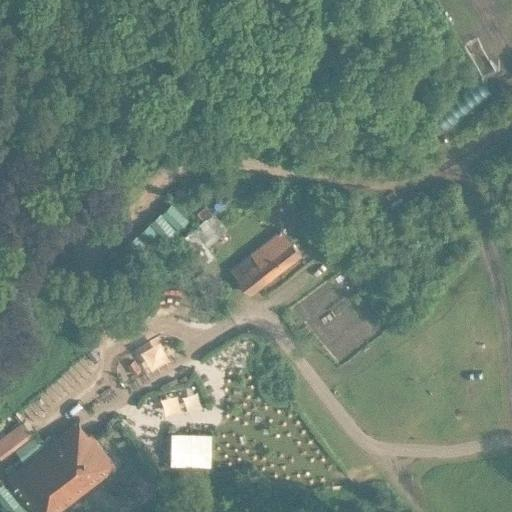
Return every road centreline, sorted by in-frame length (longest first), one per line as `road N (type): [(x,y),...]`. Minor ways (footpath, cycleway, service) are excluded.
road 1 (track): [(511,444),(461,455),(364,457),(280,334),(262,320),(242,320),(129,398),(97,398),(74,416)]
road 2 (track): [(464,172),(394,186),(199,151)]
road 3 (track): [(119,348),(89,292),(115,225),(199,151)]
road 4 (track): [(464,172),(498,298),(511,412)]
road 5 (track): [(97,398),(119,348),(160,324),(209,344)]
